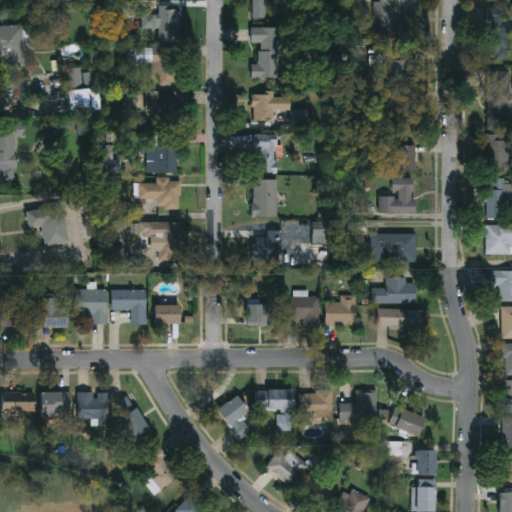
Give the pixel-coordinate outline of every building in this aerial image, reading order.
[(267,0),(267,17),(251,17),(251,0),(267,0)] [(406,0),(406,8),(380,8),(380,0),(406,0)] [(139,15),(158,15),(158,6),(177,6),(177,41),(157,41),(157,28),(138,28),(139,15)] [(508,50),(488,50),(488,7),(508,7),(508,50)] [(0,25),(21,25),(23,66),(0,66),(0,25)] [(278,26),(278,77),(250,77),(250,63),(258,63),(258,42),(249,42),(249,26),(278,26)] [(158,85),(158,76),(150,76),(150,62),(133,62),(133,49),(174,48),(174,85),(158,85)] [(510,67),(510,129),(487,129),(488,67),(510,67)] [(67,112),(64,70),(90,68),(92,87),(95,86),(97,110),(67,112)] [(394,128),(394,90),(412,90),(412,128),(394,128)] [(153,129),(153,114),(145,114),(145,91),(159,91),(159,103),(179,103),(179,129),(153,129)] [(272,109),(272,118),(251,118),(252,91),(272,91),(272,95),(290,95),(289,109),(272,109)] [(276,133),(276,172),(251,172),(251,133),(276,133)] [(511,170),(488,170),(488,135),(511,135),(511,170)] [(0,136),(15,136),(15,182),(0,182),(0,136)] [(415,144),(415,171),(396,171),(396,152),(390,152),(390,144),(415,144)] [(146,173),(146,145),(176,145),(176,173),(146,173)] [(379,213),(379,196),(396,196),(396,177),(414,177),(414,213),(379,213)] [(507,218),(487,218),(487,178),(507,178),(507,218)] [(137,199),(137,179),(177,179),(177,209),(155,209),(155,200),(137,199)] [(277,179),(277,215),(252,215),(252,179),(277,179)] [(61,205),(67,242),(43,246),(40,227),(28,229),(25,211),(61,205)] [(140,221),(180,221),(180,259),(157,259),(157,241),(150,241),(150,236),(140,236),(140,221)] [(511,254),(486,254),(486,225),(511,225),(511,254)] [(280,230),(280,259),(250,259),(250,230),(280,230)] [(369,234),(415,234),(415,262),(369,262),(369,234)] [(499,286),(491,286),(491,271),(511,271),(511,301),(499,301),(499,286)] [(406,277),(406,282),(415,282),(415,303),(371,303),(371,287),(384,287),(384,277),(406,277)] [(92,323),(92,313),(75,313),(75,288),(106,288),(106,323),(92,323)] [(147,322),(131,322),(131,308),(112,308),(112,289),(147,289),(147,322)] [(302,325),(302,318),(283,318),(283,295),(318,295),(318,325),(302,325)] [(354,324),(324,324),(324,302),(340,302),(340,295),(354,295),(354,324)] [(0,297),(24,297),(24,326),(0,325),(0,297)] [(41,297),(56,297),(56,306),(66,306),(66,326),(41,326),(41,297)] [(270,301),(270,326),(245,326),(245,301),(270,301)] [(153,322),(153,303),(179,303),(179,322),(153,322)] [(501,307),(511,307),(511,338),(501,338),(501,307)] [(376,326),(376,308),(423,309),(422,326),(376,326)] [(511,375),(503,375),(502,344),(511,343),(511,375)] [(511,412),(501,412),(501,380),(511,380),(511,412)] [(290,430),(277,430),(277,409),(254,409),(254,389),(290,389),(290,430)] [(375,390),(375,422),(338,422),(338,403),(355,403),(355,390),(375,390)] [(71,414),(40,414),(40,391),(71,391),(71,414)] [(77,418),(77,391),(107,391),(107,418),(77,418)] [(298,391),(331,391),(331,420),(313,420),(313,414),(298,414),(298,391)] [(113,403),(129,394),(148,428),(132,437),(113,403)] [(235,440),(216,406),(236,395),(245,412),(240,415),(249,432),(235,440)] [(0,400),(32,400),(32,411),(0,411),(0,400)] [(423,416),(416,435),(387,425),(394,406),(423,416)] [(502,416),(511,416),(511,447),(502,447),(502,416)] [(139,460),(158,446),(180,475),(153,494),(143,480),(150,475),(139,460)] [(277,451),(284,455),(289,449),(309,465),(291,487),(265,467),(277,451)] [(413,474),(413,449),(435,449),(435,474),(413,474)] [(511,452),(511,480),(500,480),(500,452),(511,452)] [(297,497),(308,474),(334,486),(322,509),(297,497)] [(433,480),(433,511),(414,511),(414,480),(433,480)] [(366,511),(333,511),(348,486),(373,500),(366,511)] [(218,510),(216,511),(176,511),(195,490),(218,510)] [(511,511),(499,511),(499,492),(511,492),(511,511)]
